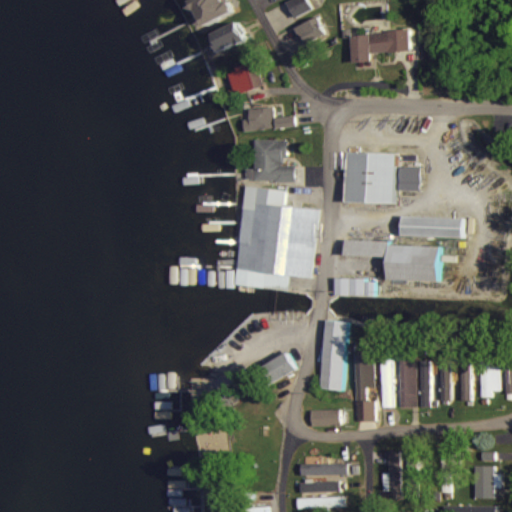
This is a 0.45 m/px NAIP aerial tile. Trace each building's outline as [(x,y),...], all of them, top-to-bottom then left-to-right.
[(188,0),(202,25),(233,9),(228,0),(188,0)] [(286,0),(293,16),(313,8),(309,0),(286,0)] [(302,31),(307,41),(327,32),(319,15),(291,27),(294,34),(302,31)] [(217,51),(248,37),(240,19),(209,33),(217,51)] [(354,61),(374,60),(373,51),(412,48),(410,28),(352,32),(354,61)] [(234,92),(261,85),(256,61),(228,67),(234,92)] [(295,113),(275,116),(273,104),(249,107),(250,117),(243,118),(245,130),(296,123),(295,113)] [(295,179),(295,163),(287,163),(287,137),(256,137),(256,166),(247,166),(247,179),(295,179)] [(395,152),(347,151),(345,201),(394,203),(395,152)] [(399,188),(420,189),(421,165),(399,165),(399,188)] [(317,207),(285,204),(286,188),(245,184),(237,283),(289,287),(290,274),(312,276),(317,207)] [(463,236),(463,216),(401,214),(401,235),(463,236)] [(386,255),(385,279),(437,281),(439,244),(389,242),(389,239),(344,238),(343,254),(386,255)] [(374,277),(334,276),(334,293),(374,294),(374,277)] [(347,318),(324,316),(320,386),(343,388),(347,318)] [(297,367),(287,348),(259,363),(269,382),(297,367)] [(356,351),(356,418),(377,417),(376,398),(367,398),(367,385),(375,385),(375,351),(356,351)] [(383,405),(394,405),(393,355),(382,355),(383,405)] [(400,404),(418,404),(419,357),(401,357),(400,404)] [(434,358),(422,357),(420,404),(432,404),(434,358)] [(458,359),(442,359),(441,398),(453,398),(453,378),(457,378),(458,359)] [(473,359),(462,359),(462,398),(474,398),(473,359)] [(482,395),(493,394),(492,389),(502,388),(501,363),(491,364),(491,359),(480,359),(482,395)] [(311,407),(312,423),(342,422),(341,406),(311,407)] [(194,426),(197,452),(229,449),(227,423),(194,426)] [(348,461),(321,461),(321,453),(303,453),(303,473),(348,473),(348,461)] [(504,471),(496,471),(497,463),(477,463),(476,496),(496,496),(496,486),(504,486),(504,471)] [(341,478),(301,480),(301,491),(342,489),(341,478)] [(345,504),(344,494),(298,495),(298,506),(345,504)] [(498,511),(499,504),(460,503),(460,511),(463,511),(498,511)]
